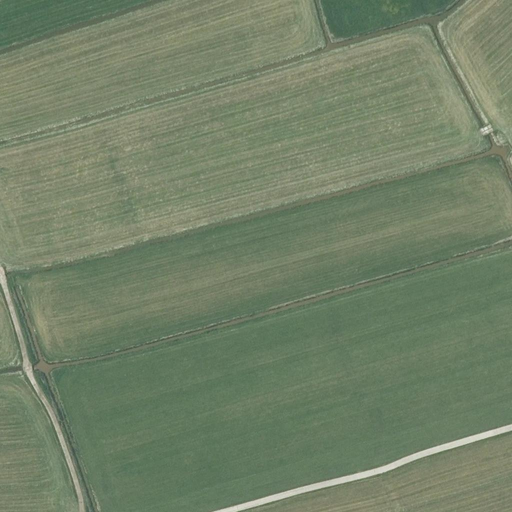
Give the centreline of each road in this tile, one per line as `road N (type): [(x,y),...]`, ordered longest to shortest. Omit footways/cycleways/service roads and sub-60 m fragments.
road 1 (track): [(0,265),(433,150)]
road 2 (track): [(224,511),(386,471),(511,427)]
road 3 (track): [(82,511),(0,271)]
